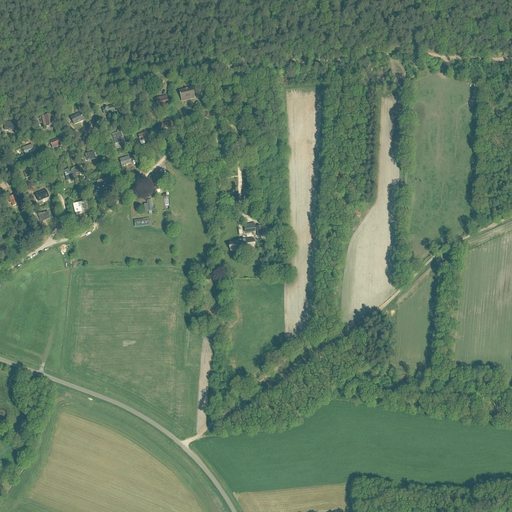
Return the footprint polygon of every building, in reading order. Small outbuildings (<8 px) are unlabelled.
[(192,88),(180,91),(182,99),(194,96),(192,88)] [(179,91),(172,93),(175,104),(182,102),(179,91)] [(168,106),(167,98),(156,100),(158,108),(168,106)] [(130,109),(140,107),(138,100),(128,102),(130,109)] [(104,115),(115,112),(113,106),(103,109),(104,115)] [(80,114),(71,118),(74,125),(84,121),(80,114)] [(51,115),(44,116),(46,127),(54,125),(51,115)] [(168,128),(171,127),(169,119),(159,122),(162,130),(168,128)] [(118,133),(112,135),(115,145),(121,143),(120,139),(123,138),(121,130),(117,131),(118,133)] [(147,133),(138,136),(140,142),(141,144),(142,144),(144,143),(145,143),(144,140),(149,138),(147,133)] [(61,139),(50,143),(51,147),(57,145),(58,147),(63,145),(61,139)] [(32,145),(23,149),(26,155),(35,152),(32,145)] [(94,152),(85,155),(87,162),(96,159),(94,152)] [(121,167),(131,164),(129,157),(119,160),(121,167)] [(27,179),(37,174),(34,169),(24,174),(27,179)] [(77,179),(76,175),(76,174),(75,171),(74,171),(68,173),(68,171),(64,172),(66,177),(67,182),(70,181),(77,179)] [(155,192),(162,191),(161,184),(167,183),(166,175),(162,175),(162,178),(160,178),(160,175),(153,176),(155,192)] [(98,185),(94,186),(96,192),(107,188),(105,182),(106,182),(105,179),(99,181),(97,182),(98,185)] [(36,195),(38,202),(49,198),(46,191),(36,195)] [(12,197),(10,192),(7,193),(8,198),(10,204),(11,203),(13,207),(18,205),(16,201),(17,201),(15,196),(12,197)] [(75,213),(87,211),(85,202),(73,204),(75,213)] [(49,213),(38,216),(41,223),(51,219),(49,213)] [(254,224),(244,225),(245,233),(256,232),(254,224)] [(244,240),(230,243),(231,252),(254,249),(253,239),(248,240),(248,242),(244,243),(244,240)]
